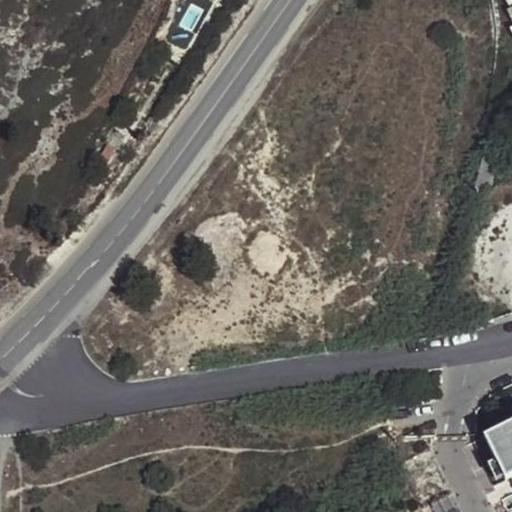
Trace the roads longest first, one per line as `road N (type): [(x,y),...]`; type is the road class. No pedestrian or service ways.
road 1 (residential): [(0,364),(70,396),(117,398),(511,334)]
road 2 (secondary): [(0,358),(147,199),(294,0)]
